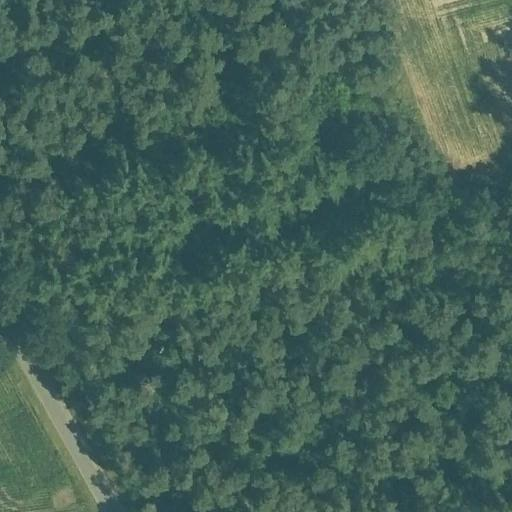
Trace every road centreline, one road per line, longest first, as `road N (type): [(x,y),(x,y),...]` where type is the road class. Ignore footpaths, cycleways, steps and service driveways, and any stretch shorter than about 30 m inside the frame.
road 1 (track): [(0,93),(356,18)]
road 2 (tertiary): [(99,511),(0,331)]
